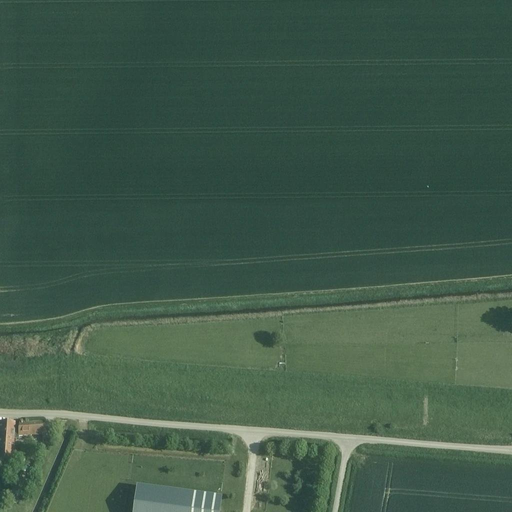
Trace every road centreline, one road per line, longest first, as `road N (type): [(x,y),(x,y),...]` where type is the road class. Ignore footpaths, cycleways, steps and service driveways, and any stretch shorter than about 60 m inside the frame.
road 1 (unclassified): [(0,411),(347,438)]
road 2 (unclassified): [(347,438),(511,450)]
